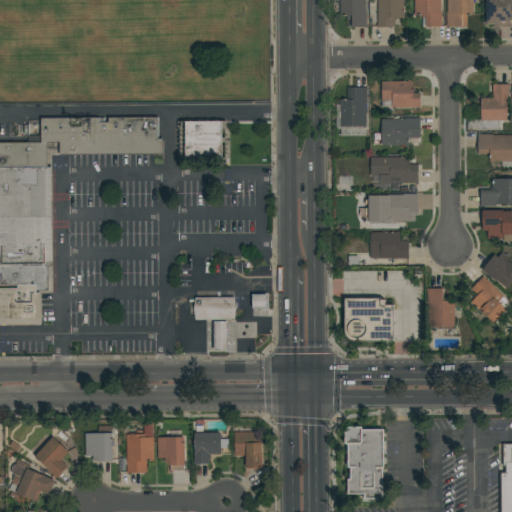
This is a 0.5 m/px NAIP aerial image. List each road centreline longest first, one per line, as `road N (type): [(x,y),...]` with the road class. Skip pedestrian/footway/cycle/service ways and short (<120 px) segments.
road 1 (secondary): [(288,369),(0,373)]
road 2 (secondary): [(289,54),(288,276)]
road 3 (residential): [(289,54),(511,55)]
road 4 (secondary): [(314,397),(511,398)]
road 5 (residential): [(450,57),(452,248)]
road 6 (secondary): [(313,178),(314,0)]
road 7 (secondary): [(146,399),(314,397)]
road 8 (secondary): [(314,397),(313,231)]
road 9 (secondary): [(288,369),(290,511)]
road 10 (residential): [(91,504),(229,503)]
road 11 (secondary): [(449,370),(313,369)]
